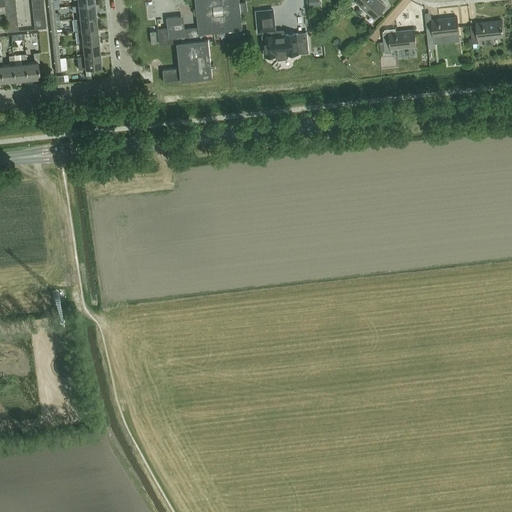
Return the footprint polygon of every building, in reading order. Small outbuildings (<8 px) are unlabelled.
[(200,41),(206,40),(205,34),(243,30),(241,12),(248,12),(247,1),(240,2),(240,0),(195,0),(198,27),(200,41)] [(374,17),(385,5),(379,0),(349,0),(353,3),(356,1),(374,17)] [(79,18),(95,17),(94,4),(78,6),(79,18)] [(273,9),(255,11),(257,33),(262,33),(265,57),(268,57),(269,58),(272,58),(273,56),(275,56),(276,58),(278,60),(286,59),(288,57),(288,55),(290,55),(291,56),(294,56),(295,54),(308,53),(306,32),(295,33),(294,32),(291,32),(290,34),(286,34),(285,34),(286,37),(284,39),(275,40),(273,38),(273,36),(273,32),(275,31),(273,9)] [(81,31),(97,29),(95,17),(79,18),(81,31)] [(168,28),(158,29),(160,45),(178,43),(180,68),(181,80),(182,81),(213,77),(209,39),(206,40),(200,41),(198,27),(180,29),(179,17),(167,18),(168,28)] [(435,48),(434,39),(433,35),(459,32),(457,17),(432,19),(433,26),(426,27),(428,49),(435,48)] [(478,39),(503,36),(502,20),(476,22),(476,23),(470,24),(472,43),(479,42),(478,39)] [(82,44),(98,42),(97,29),(81,31),(82,44)] [(389,39),(384,40),(384,42),(385,51),(385,53),(392,52),(391,49),(416,46),(416,45),(414,29),(389,31),(389,39)] [(84,56),(100,54),(98,42),(82,44),(84,56)] [(28,63),(26,63),(27,79),(39,78),(38,63),(40,62),(39,53),(34,53),(35,62),(28,63)] [(27,54),(21,55),(22,64),(15,64),(13,65),(15,81),(27,79),(26,63),(28,63),(27,54)] [(85,69),(101,67),(100,54),(84,56),(85,68),(85,69)] [(10,65),(2,66),(1,66),(2,82),(15,81),(13,65),(15,64),(14,56),(9,56),(10,65)] [(181,80),(180,68),(162,70),(163,82),(181,80)] [(153,97),(151,83),(144,84),(146,98),(153,97)]
